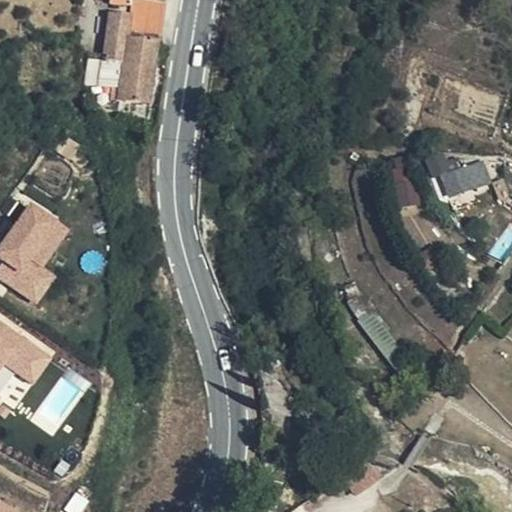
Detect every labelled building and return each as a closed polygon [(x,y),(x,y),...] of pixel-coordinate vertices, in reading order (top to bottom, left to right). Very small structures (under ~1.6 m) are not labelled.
[(129,78),(159,85),(166,37),(133,31),(135,0),(116,0),(113,33),(116,33),(112,58),(130,60),(129,78)] [(166,37),(170,2),(157,0),(135,0),(133,31),(166,37)] [(112,58),(108,82),(125,85),(124,98),(156,105),(159,85),(129,78),(130,60),(112,58)] [(493,185),(487,159),(464,165),(460,148),(429,156),(435,182),(446,179),(450,195),(493,185)] [(34,201),(0,248),(0,276),(38,303),(60,272),(48,263),(73,229),(34,201)] [(0,402),(5,396),(0,392),(0,372),(5,365),(34,385),(54,355),(0,317),(0,402)] [(0,511),(22,511),(24,510),(0,496),(0,511)]
